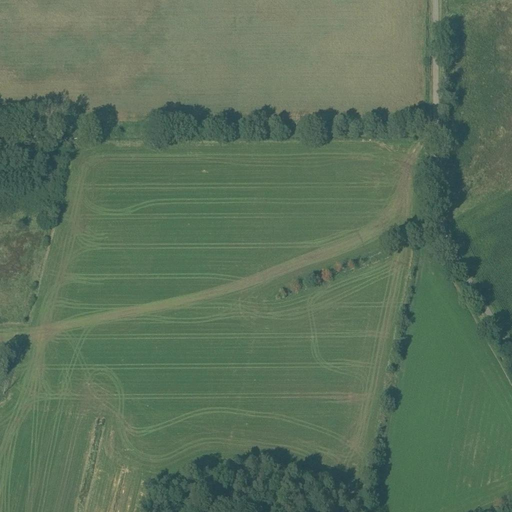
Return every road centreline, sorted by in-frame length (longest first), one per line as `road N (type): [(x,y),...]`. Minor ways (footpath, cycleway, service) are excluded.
road 1 (track): [(0,130),(437,127)]
road 2 (unclassified): [(511,351),(438,215),(435,0)]
